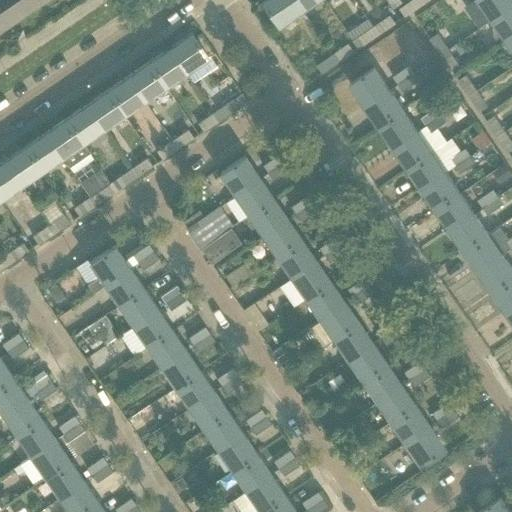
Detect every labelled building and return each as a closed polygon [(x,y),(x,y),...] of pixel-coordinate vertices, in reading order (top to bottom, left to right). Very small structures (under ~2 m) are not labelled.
[(0,0),(0,28),(41,0),(0,0)] [(303,16),(291,0),(266,0),(264,2),(282,30),(303,16)] [(323,0),(291,0),(303,16),(324,1),(323,0)] [(414,0),(413,0),(400,9),(404,16),(419,6),(414,0)] [(490,19),(476,0),(473,0),(463,7),(477,28),(490,19)] [(511,0),(476,0),(490,19),(511,3),(511,0)] [(511,3),(490,19),(504,40),(511,34),(511,3)] [(384,20),(372,28),(377,35),(392,24),(394,23),(390,16),(388,17),(384,20)] [(359,24),(348,32),(358,48),(377,35),(372,28),(365,33),(359,24)] [(191,32),(170,47),(186,71),(207,56),(191,32)] [(427,40),(438,55),(448,48),(437,33),(427,40)] [(461,42),(455,46),(460,54),(466,50),(461,42)] [(349,45),(331,57),(335,63),(353,51),(349,45)] [(170,47),(149,61),(165,85),(186,71),(170,47)] [(448,48),(438,55),(450,71),(459,64),(448,48)] [(331,57),(318,66),(322,72),(335,63),(331,57)] [(149,61),(128,75),(145,99),(165,85),(149,61)] [(408,66),(392,77),(397,83),(413,72),(408,66)] [(350,84),(364,105),(389,88),(375,68),(350,84)] [(413,72),(397,83),(402,92),(418,81),(413,72)] [(128,75),(108,90),(124,113),(145,99),(128,75)] [(465,75),(457,80),(468,96),(476,90),(465,75)] [(364,105),(379,126),(404,109),(389,88),(364,105)] [(108,90),(87,104),(103,128),(124,113),(108,90)] [(476,90),(468,96),(479,112),(480,111),(482,109),(487,106),(476,90)] [(233,99),(215,112),(220,120),(238,107),(233,99)] [(87,104),(66,118),(82,142),(103,128),(87,104)] [(436,107),(421,118),(425,124),(441,114),(436,107)] [(379,126),(393,147),(417,130),(404,109),(379,126)] [(220,120),(214,112),(197,124),(203,132),(220,120)] [(441,114),(425,124),(426,126),(431,133),(438,129),(447,122),(441,114)] [(493,116),(485,122),(496,138),(504,132),(493,116)] [(66,118),(45,132),(62,156),(69,167),(90,153),(82,142),(66,118)] [(417,130),(393,147),(407,168),(432,151),(447,141),(438,129),(431,133),(426,126),(418,131),(417,130)] [(187,131),(173,141),(178,148),(193,138),(187,131)] [(484,131),(472,139),(479,150),(491,142),(484,131)] [(45,132),(25,146),(41,170),(62,156),(45,132)] [(511,143),(504,132),(496,138),(507,153),(508,152),(511,149),(511,143)] [(432,151),(407,168),(422,189),(446,172),(447,172),(454,167),(449,160),(461,151),(453,139),(452,138),(447,141),(432,151)] [(178,148),(173,141),(156,152),(161,160),(178,148)] [(25,146),(4,161),(20,185),(41,170),(25,146)] [(461,151),(449,160),(454,167),(470,156),(465,148),(461,151)] [(263,166),(267,172),(283,161),(279,155),(263,166)] [(470,156),(454,167),(459,174),(475,163),(470,156)] [(220,173),(234,195),(258,178),(244,157),(220,173)] [(146,159),(132,169),(137,177),(151,167),(146,159)] [(4,161),(0,163),(0,198),(20,185),(4,161)] [(283,161),(267,172),(273,180),(289,169),(283,161)] [(505,165),(495,172),(502,182),(511,175),(505,165)] [(137,177),(132,169),(115,180),(120,188),(137,177)] [(422,189),(436,209),(460,192),(447,172),(446,172),(422,189)] [(234,195),(248,215),(273,199),(258,178),(234,195)] [(105,187),(90,198),(95,205),(110,195),(105,187)] [(477,200),(483,208),(498,198),(492,190),(477,200)] [(436,209),(450,230),(475,213),(460,192),(436,209)] [(291,207),(295,214),(312,203),(307,196),(291,207)] [(95,205),(90,198),(74,209),(79,216),(95,205)] [(498,198),(483,208),(488,216),(503,205),(498,198)] [(248,215),(263,236),(287,220),(273,199),(248,215)] [(312,203),(295,214),(301,222),(317,211),(312,203)] [(217,207),(204,216),(218,236),(221,234),(229,229),(231,227),(217,207)] [(199,211),(182,222),(186,229),(203,217),(199,211)] [(450,230),(464,251),(489,234),(475,213),(450,230)] [(64,215),(49,226),(54,233),(69,223),(64,215)] [(204,216),(186,229),(200,249),(218,236),(204,216)] [(263,236),(277,257),(301,240),(287,220),(263,236)] [(54,233),(49,226),(33,237),(38,244),(54,233)] [(489,234),(464,251),(479,272),(503,255),(511,249),(505,241),(509,239),(500,227),(489,234)] [(239,243),(229,229),(221,234),(232,248),(239,243)] [(218,236),(200,249),(210,263),(232,248),(221,234),(218,236)] [(335,237),(319,248),(324,256),(340,245),(335,237)] [(277,257),(291,278),(315,261),(301,240),(277,257)] [(23,244),(7,254),(12,262),(28,251),(23,244)] [(132,255),(136,262),(152,251),(148,245),(132,255)] [(340,245),(324,256),(328,263),(345,252),(340,245)] [(88,283),(86,284),(92,292),(94,291),(104,284),(128,268),(113,246),(90,263),(98,276),(88,283)] [(152,251),(136,262),(142,270),(158,259),(152,251)] [(0,270),(12,262),(7,254),(0,259),(0,270)] [(479,272),(493,293),(511,279),(511,267),(503,255),(479,272)] [(291,278),(305,299),(330,282),(315,261),(291,278)] [(222,278),(230,290),(252,275),(244,263),(222,278)] [(104,284),(118,305),(142,288),(128,268),(104,284)] [(347,290),(352,297),(368,286),(363,279),(347,290)] [(511,279),(493,293),(508,314),(511,311),(511,279)] [(305,299),(319,319),(344,303),(330,282),(305,299)] [(160,296),(165,303),(181,292),(176,285),(160,296)] [(368,286),(352,297),(357,304),(373,294),(368,286)] [(118,305),(132,326),(156,309),(142,288),(118,305)] [(181,292),(165,303),(170,311),(186,300),(181,292)] [(319,319),(334,340),(358,324),(344,303),(319,319)] [(253,305),(242,312),(257,333),(267,326),(253,305)] [(132,326),(119,335),(132,355),(146,346),(147,346),(171,330),(156,309),(132,326)] [(91,332),(96,330),(101,340),(120,331),(111,312),(87,323),(91,332)] [(375,331),(380,339),(396,328),(391,320),(375,331)] [(334,340),(348,361),(372,344),(358,324),(334,340)] [(188,338),(193,345),(209,334),(204,327),(188,338)] [(396,328),(380,339),(385,346),(401,335),(396,328)] [(147,346),(161,367),(185,351),(171,330),(147,346)] [(2,344),(6,351),(22,340),(18,334),(2,344)] [(209,334),(193,345),(198,352),(214,341),(209,334)] [(22,340),(6,351),(12,359),(28,348),(22,340)] [(348,361),(362,382),(386,365),(372,344),(348,361)] [(161,367),(175,388),(199,371),(185,351),(161,367)] [(0,385),(12,377),(0,360),(0,385)] [(403,372),(409,380),(425,369),(419,361),(403,372)] [(362,382),(376,403),(401,386),(386,365),(362,382)] [(217,379),(222,386),(238,375),(233,368),(217,379)] [(425,369),(409,380),(413,387),(429,376),(425,369)] [(175,388),(189,409),(213,392),(199,371),(175,388)] [(30,386),(34,392),(50,381),(46,375),(30,386)] [(238,375),(222,386),(227,394),(243,383),(238,375)] [(0,385),(0,416),(2,415),(26,398),(12,377),(0,385)] [(50,381),(34,392),(40,400),(56,390),(50,381)] [(376,403),(391,423),(415,407),(401,386),(376,403)] [(189,409),(203,430),(228,413),(213,392),(189,409)] [(2,415),(16,435),(40,419),(26,398),(2,415)] [(432,413),(437,422),(453,411),(448,402),(432,413)] [(129,420),(141,439),(160,427),(153,416),(156,414),(151,405),(129,420)] [(391,423),(405,444),(429,428),(415,407),(391,423)] [(245,420),(250,428),(266,417),(261,409),(245,420)] [(453,411),(437,422),(442,428),(458,417),(453,411)] [(203,430),(218,450),(242,434),(228,413),(203,430)] [(58,427),(63,434),(79,423),(74,416),(58,427)] [(266,417),(250,428),(255,435),(271,424),(266,417)] [(16,435),(30,456),(54,440),(40,419),(16,435)] [(79,423),(63,434),(68,442),(84,431),(79,423)] [(429,428),(405,444),(419,465),(444,449),(429,428)] [(218,450),(232,471),(256,454),(242,434),(218,450)] [(30,456),(44,477),(68,460),(54,440),(30,456)] [(273,462),(279,470),(295,459),(289,451),(273,462)] [(232,471),(246,492),(270,475),(256,454),(232,471)] [(87,468),(91,475),(107,464),(102,457),(87,468)] [(295,459),(279,470),(283,476),(299,465),(295,459)] [(44,477),(58,498),(83,481),(68,460),(44,477)] [(107,464),(91,475),(97,483),(112,472),(107,464)] [(246,492),(259,511),(261,511),(285,496),(270,475),(246,492)] [(177,481),(174,482),(180,490),(182,489),(183,488),(187,486),(181,477),(177,481)] [(58,498),(68,511),(82,511),(97,502),(83,481),(58,498)] [(302,503),(307,511),(323,500),(318,492),(302,503)] [(261,511),(295,511),(285,496),(261,511)] [(478,511),(510,511),(500,497),(478,511)] [(114,510),(115,511),(126,511),(135,506),(130,499),(114,510)] [(323,500),(307,511),(320,511),(328,507),(323,500)] [(82,511),(103,511),(97,502),(82,511)]
